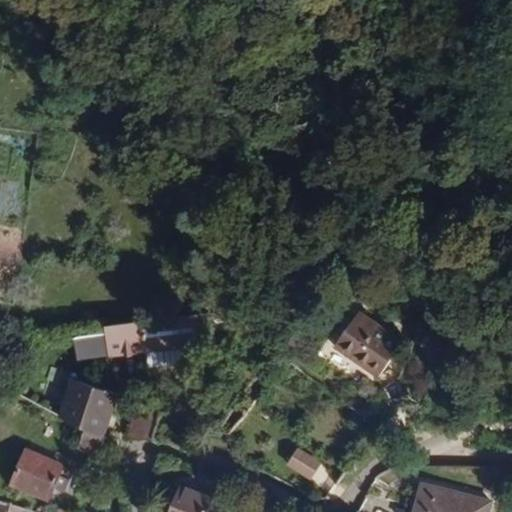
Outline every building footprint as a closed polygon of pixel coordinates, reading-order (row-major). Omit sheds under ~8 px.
[(396,339),(353,309),(328,344),(371,375),(396,339)] [(215,343),(202,321),(199,313),(107,324),(108,327),(110,351),(110,355),(146,351),(182,347),(215,343)] [(110,351),(108,327),(77,332),(79,355),(110,351)] [(183,362),(182,347),(146,351),(148,367),(183,362)] [(104,432),(119,393),(79,378),(71,398),(67,395),(60,416),(87,428),(103,435),(104,432)] [(153,435),(162,405),(138,398),(129,436),(153,435)] [(98,456),(107,434),(104,432),(103,435),(87,428),(77,446),(98,456)] [(65,489),(74,468),(64,464),(62,462),(27,447),(12,480),(50,497),(55,485),(65,489)] [(293,457),(287,466),(312,481),(317,471),(293,457)] [(209,511),(216,494),(182,481),(169,511),(209,511)] [(480,511),(483,503),(412,484),(404,511),(480,511)] [(9,511),(11,503),(0,500),(0,511),(9,511)] [(35,511),(37,508),(29,506),(11,503),(9,511),(35,511)]
